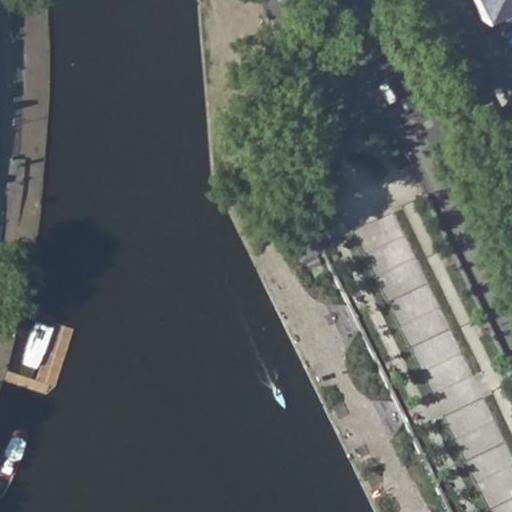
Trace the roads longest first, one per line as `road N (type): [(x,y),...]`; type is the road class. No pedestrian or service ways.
road 1 (tertiary): [(362,0),(511,276)]
road 2 (tertiary): [(511,182),(412,0)]
